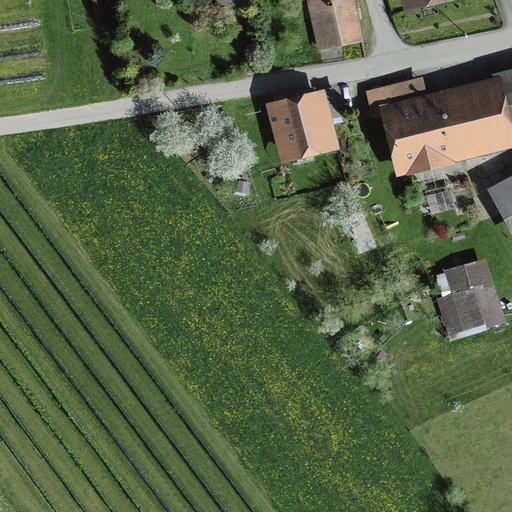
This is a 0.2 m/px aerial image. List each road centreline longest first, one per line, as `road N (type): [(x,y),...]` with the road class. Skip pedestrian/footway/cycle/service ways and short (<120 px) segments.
road 1 (residential): [(0,128),(391,64)]
road 2 (residential): [(391,64),(511,43)]
